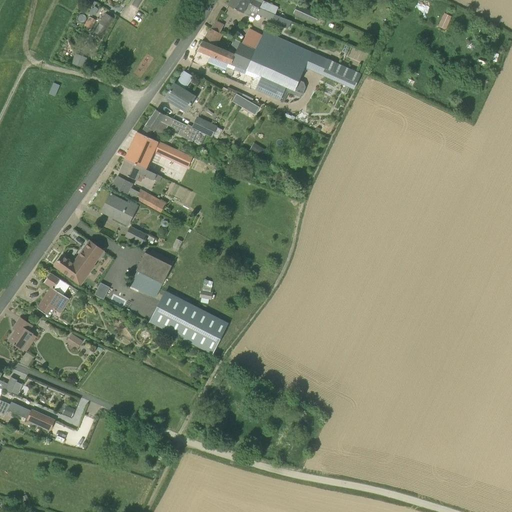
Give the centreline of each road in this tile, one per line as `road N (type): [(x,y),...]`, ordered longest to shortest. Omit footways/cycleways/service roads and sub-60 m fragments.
road 1 (unclassified): [(449,511),(248,463),(0,359)]
road 2 (residential): [(0,305),(211,0)]
road 3 (track): [(29,57),(143,101)]
